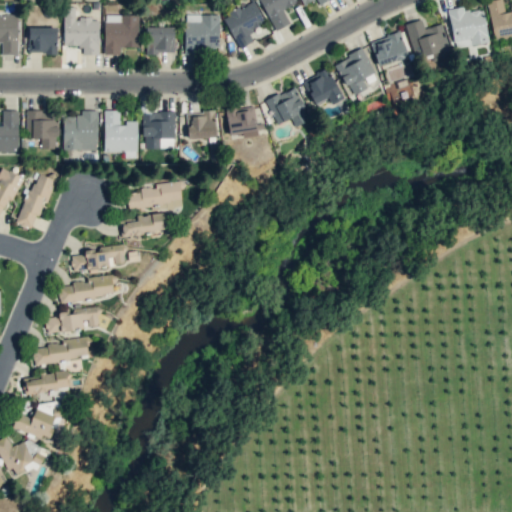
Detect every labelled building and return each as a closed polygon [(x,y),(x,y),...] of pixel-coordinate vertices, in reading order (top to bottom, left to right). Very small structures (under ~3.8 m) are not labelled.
[(259,0),(274,30),(289,23),(282,9),(296,3),(294,0),(259,0)] [(511,7),(503,9),(501,0),(488,0),(486,0),(493,39),(511,35),(511,7)] [(222,15),(236,48),(252,41),(247,30),(263,24),(254,2),(222,15)] [(487,43),(483,9),(466,12),(465,6),(447,8),(453,48),(487,43)] [(63,45),(82,45),(82,54),(98,54),(98,18),(74,18),(74,7),(62,7),(63,45)] [(104,54),(119,54),(119,47),(138,47),(137,14),(103,15),(104,54)] [(218,15),(184,14),(183,51),(217,52),(218,15)] [(0,15),(0,39),(1,40),(0,54),(16,55),(17,15),(0,15)] [(404,24),(414,59),(430,54),(432,60),(451,54),(442,23),(423,28),(420,19),(404,24)] [(27,53),(55,53),(55,27),(27,26),(27,53)] [(145,53),(173,52),(173,26),(145,27),(145,53)] [(377,66),(407,56),(398,31),(368,41),(377,66)] [(350,94),(377,80),(361,48),(334,62),(350,94)] [(301,80),(312,104),(327,97),(330,104),(341,99),(327,68),(301,80)] [(263,101),(275,125),(289,118),(293,126),(308,119),(293,86),(263,101)] [(256,133),(252,105),(224,109),(229,137),(256,133)] [(0,151),(17,151),(17,110),(1,110),(1,125),(0,124),(0,151)] [(24,137),(40,137),(39,148),(56,148),(57,111),(25,110),(24,137)] [(62,149),(96,150),(97,110),(79,110),(79,116),(62,116),(62,149)] [(136,122),(119,122),(118,110),(102,110),(103,153),(136,153),(136,122)] [(141,147),(172,148),(173,112),(142,111),(141,147)] [(186,138),(215,137),(214,112),(185,113),(186,138)] [(0,215),(20,176),(3,168),(0,173),(0,215)] [(52,178),(33,172),(17,224),(30,228),(34,213),(41,215),(52,178)] [(178,181),(153,183),(154,187),(137,188),(138,192),(125,193),(127,210),(180,205),(178,181)] [(119,234),(166,230),(164,212),(135,215),(135,220),(118,222),(119,234)] [(69,255),(71,270),(124,264),(122,244),(82,249),(83,254),(69,255)] [(58,300),(112,295),(110,275),(85,277),(86,281),(57,284),(58,300)] [(44,317),(45,332),(82,330),(81,319),(87,319),(87,325),(97,325),(97,308),(56,309),(57,316),(44,317)] [(21,379),(22,392),(69,389),(67,370),(39,372),(39,378),(21,379)] [(42,461),(30,437),(11,447),(5,436),(0,438),(0,456),(9,476),(42,461)]
